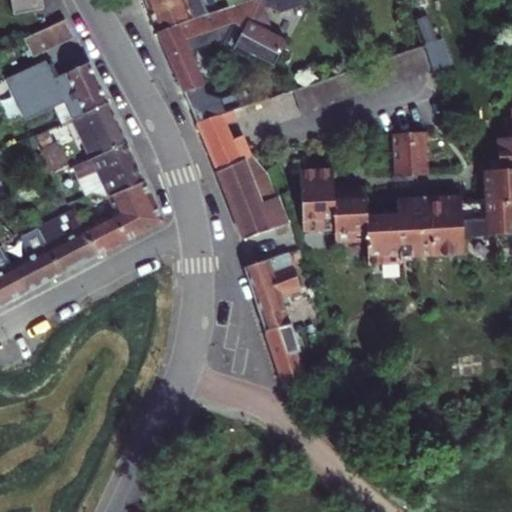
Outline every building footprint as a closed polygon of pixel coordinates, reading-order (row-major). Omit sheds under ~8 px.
[(37,10),(35,0),(0,0),(0,8),(1,16),(37,10)] [(196,0),(182,5),(180,0),(141,0),(153,28),(173,21),(211,8),(207,0),(196,0)] [(302,0),(236,0),(234,1),(241,20),(260,14),(303,0),(302,0)] [(153,28),(178,88),(197,81),(185,49),(220,36),(264,56),(276,31),(261,27),(260,14),(241,20),(234,1),(153,28)] [(25,40),(33,55),(74,36),(66,21),(25,40)] [(392,56),(307,83),(281,91),(256,99),(263,123),(399,81),(392,56)] [(101,100),(82,61),(45,79),(63,117),(101,100)] [(63,117),(82,158),(121,140),(101,100),(63,117)] [(192,119),(197,130),(225,120),(232,117),(229,107),(192,119)] [(225,120),(197,130),(203,144),(231,135),(225,120)] [(422,171),(420,128),(387,130),(389,173),(422,171)] [(231,135),(203,144),(213,169),(249,152),(240,132),(231,135)] [(455,192),(403,195),(406,254),(433,253),(447,252),(457,252),(457,235),(484,234),(498,233),(511,231),(511,135),(491,136),(492,169),(480,170),(481,201),(456,202),(455,192)] [(99,194),(140,179),(121,140),(82,158),(99,194)] [(265,170),(249,152),(213,169),(237,236),(280,222),(265,170)] [(361,211),(359,183),(327,185),(325,163),(295,164),(297,225),(328,223),(329,237),(361,236),(362,262),(395,260),(394,255),(392,209),(361,211)] [(117,230),(121,239),(159,219),(140,179),(99,194),(88,198),(107,234),(117,230)] [(394,255),(406,254),(403,195),(392,195),(392,209),(394,255)] [(71,207),(94,254),(121,239),(117,230),(107,234),(88,198),(71,207)] [(94,254),(71,207),(68,209),(36,226),(58,272),(94,254)] [(23,292),(58,272),(36,226),(25,232),(33,249),(7,262),(23,292)] [(498,233),(484,234),(485,244),(499,243),(498,233)] [(0,305),(23,292),(7,262),(0,249),(0,305)] [(277,294),(265,258),(242,265),(262,329),(281,323),(273,295),(277,294)] [(297,371),(281,323),(262,329),(278,381),(297,371)]
